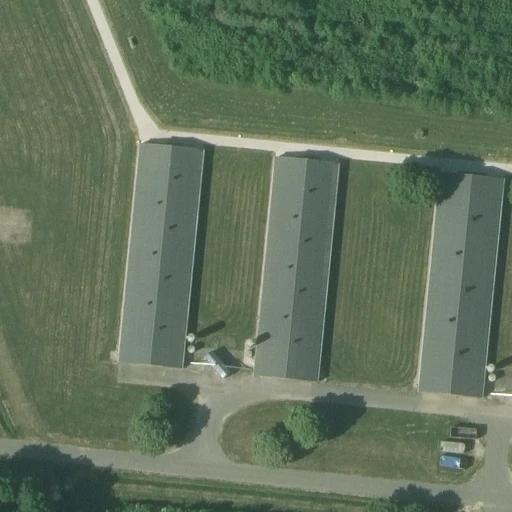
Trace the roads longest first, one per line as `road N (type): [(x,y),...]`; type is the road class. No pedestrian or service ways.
road 1 (track): [(126,373),(511,411)]
road 2 (track): [(210,472),(511,501)]
road 3 (track): [(0,446),(210,472)]
